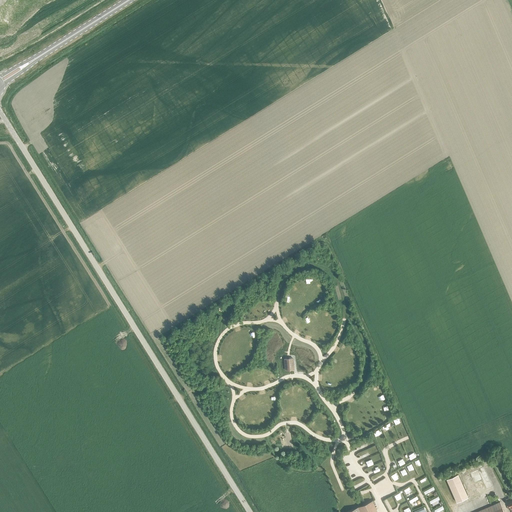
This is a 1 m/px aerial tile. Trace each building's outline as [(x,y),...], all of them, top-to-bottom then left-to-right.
[(293,358),(284,359),(285,370),(294,369),(293,358)] [(468,473),(477,492),(493,485),(484,466),(468,473)] [(447,479),(456,502),(469,497),(459,474),(447,479)] [(376,511),(372,500),(344,511),(376,511)] [(474,511),(505,511),(500,501),(474,511)]
